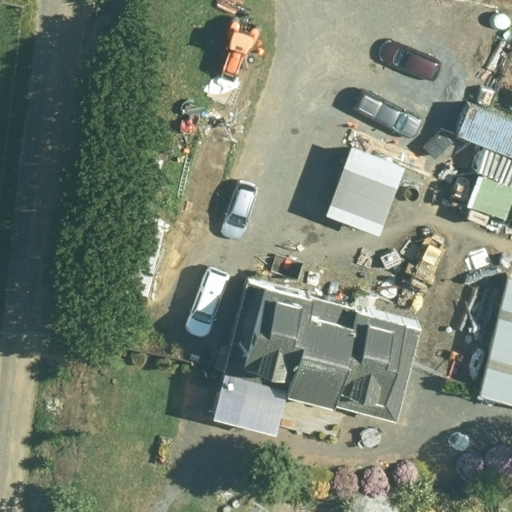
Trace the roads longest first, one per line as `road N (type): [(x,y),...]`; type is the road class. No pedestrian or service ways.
road 1 (track): [(61,0),(49,59),(11,511)]
road 2 (track): [(292,0),(291,50),(235,245)]
